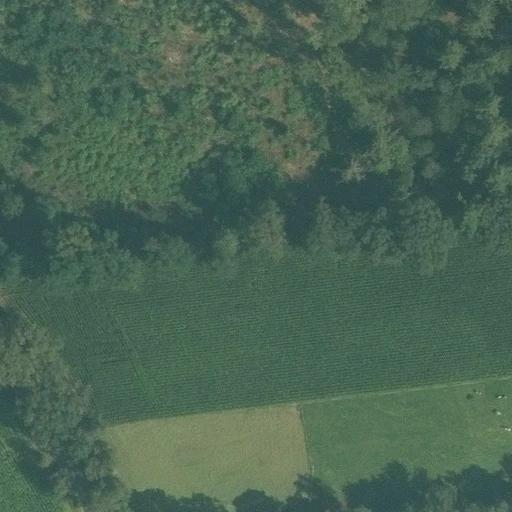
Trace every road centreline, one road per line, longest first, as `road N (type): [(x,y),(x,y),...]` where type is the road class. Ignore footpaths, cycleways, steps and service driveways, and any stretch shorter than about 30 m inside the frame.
road 1 (track): [(346,194),(322,0)]
road 2 (unclassified): [(90,511),(0,354)]
